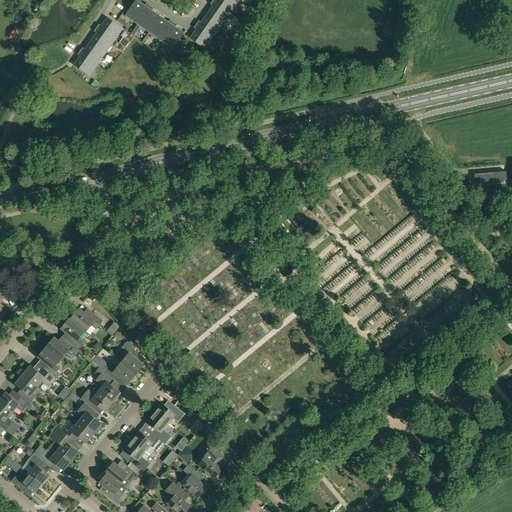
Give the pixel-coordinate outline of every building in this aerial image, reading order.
[(216,3),(231,13),(239,2),(236,0),(213,0),(213,1),(216,3)] [(126,16),(138,24),(148,9),(150,6),(146,3),(144,6),(136,1),(126,16)] [(207,14),(223,25),(231,13),(216,3),(213,1),(211,4),(213,6),(207,14)] [(150,6),(148,9),(138,24),(149,32),(160,17),(151,11),(154,8),(150,6)] [(196,24),(199,26),(214,37),(223,25),(207,14),(202,22),(199,21),(196,24)] [(149,32),(161,40),(172,25),(174,22),(170,20),(168,23),(160,17),(149,32)] [(99,30),(115,41),(123,29),(116,24),(108,18),(102,26),(99,24),(96,28),(99,30)] [(174,22),(172,25),(161,40),(173,49),(184,33),(175,28),(177,25),(174,22)] [(194,28),(197,29),(191,38),(206,49),(214,37),(199,26),(196,24),(194,28)] [(91,42),(106,52),(115,41),(99,30),(96,28),(94,31),(97,33),(91,42)] [(83,53),(98,64),(106,52),(91,42),(86,50),(83,48),(80,51),(83,53)] [(81,57),(75,65),(90,76),(98,64),(83,53),(80,51),(78,55),(81,57)] [(475,182),(507,180),(506,171),(474,174),(475,182)] [(72,319),(87,332),(92,326),(97,329),(104,321),(94,313),(90,318),(80,310),(72,319)] [(87,332),(72,319),(71,319),(62,329),(72,337),(69,340),(79,348),(85,341),(80,338),(85,332),(85,331),(87,332)] [(79,348),(69,340),(68,342),(69,342),(66,346),(55,337),(48,346),(62,358),(65,354),(69,357),(72,354),(74,356),(79,350),(78,350),(79,348)] [(124,349),(121,352),(126,357),(122,362),(137,374),(144,365),(133,356),(137,352),(131,347),(132,345),(127,341),(126,343),(122,348),(124,349)] [(63,358),(48,346),(39,357),(49,366),(47,369),(58,378),(61,374),(59,372),(62,369),(57,365),(63,358)] [(196,365),(200,361),(192,351),(187,355),(194,363),(196,365)] [(104,371),(115,379),(118,375),(128,384),(136,374),(122,362),(117,368),(113,364),(110,368),(108,366),(104,371)] [(58,378),(47,369),(46,370),(45,369),(41,374),(31,366),(24,374),(39,386),(43,382),(48,386),(55,378),(57,379),(58,378)] [(95,387),(99,390),(114,402),(122,393),(111,384),(115,379),(104,371),(96,380),(99,382),(95,387)] [(39,386),(24,374),(16,384),(28,394),(25,398),(31,403),(38,395),(34,392),(39,386)] [(85,403),(96,412),(97,412),(92,408),(96,403),(106,411),(114,402),(99,390),(95,395),(89,389),(81,399),(86,402),(85,403)] [(31,403),(25,398),(24,398),(20,395),(16,400),(7,392),(0,400),(13,412),(17,408),(22,412),(30,403),(31,404),(31,403)] [(411,410),(412,403),(406,397),(400,396),(388,406),(388,412),(393,419),(400,419),(405,424),(415,416),(410,410),(411,410)] [(13,412),(0,400),(0,417),(1,419),(0,420),(0,424),(7,430),(14,422),(9,417),(13,412)] [(80,421),(95,432),(102,423),(93,416),(96,412),(85,403),(79,411),(84,416),(80,421)] [(171,426),(175,420),(179,423),(186,414),(174,405),(170,410),(162,403),(155,412),(172,426),(171,426)] [(156,428),(152,433),(165,444),(172,436),(168,432),(172,426),(155,412),(147,421),(156,428)] [(64,429),(75,438),(78,435),(87,442),(95,432),(80,421),(76,426),(70,422),(64,429)] [(52,436),(56,440),(62,445),(58,449),(72,461),(80,452),(70,444),(74,439),(75,438),(64,429),(63,430),(59,428),(52,436)] [(139,431),(132,440),(150,455),(154,449),(159,453),(165,444),(152,433),(148,438),(139,431)] [(184,437),(181,441),(186,445),(190,441),(184,437)] [(210,476),(211,475),(214,478),(224,467),(213,458),(219,451),(211,442),(211,441),(208,438),(206,439),(207,441),(203,446),(206,448),(204,450),(208,454),(199,464),(206,471),(205,472),(206,474),(209,476),(210,476)] [(143,472),(151,463),(146,459),(150,455),(132,440),(125,449),(133,456),(129,460),(141,470),(143,472)] [(26,453),(31,458),(27,463),(33,468),(29,473),(43,484),(50,475),(39,467),(44,461),(41,458),(35,453),(35,454),(29,449),(26,453)] [(41,458),(51,467),(54,462),(64,470),(72,461),(58,449),(54,454),(48,449),(41,458)] [(174,460),(178,455),(173,451),(169,455),(170,456),(174,460)] [(134,479),(139,483),(146,474),(143,472),(141,470),(138,474),(129,466),(125,470),(114,462),(106,472),(121,483),(125,478),(131,483),(134,479)] [(208,489),(206,488),(199,481),(203,477),(189,464),(183,470),(189,475),(187,478),(187,481),(184,485),(198,497),(202,493),(204,494),(208,489)] [(29,473),(23,468),(12,481),(22,488),(26,484),(36,492),(43,484),(29,473)] [(121,483),(106,472),(108,473),(100,482),(111,491),(107,495),(119,505),(123,500),(121,498),(124,494),(119,489),(123,484),(121,483)] [(178,511),(185,511),(186,511),(187,511),(188,511),(192,508),(190,506),(191,506),(179,496),(183,491),(173,483),(167,490),(174,496),(168,503),(178,511)] [(151,508),(156,511),(161,506),(156,502),(151,508)]
